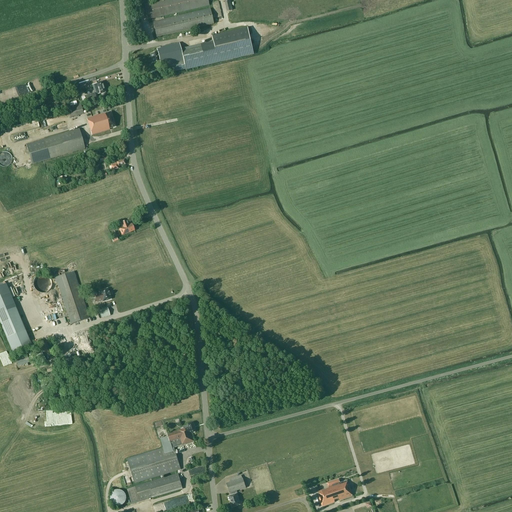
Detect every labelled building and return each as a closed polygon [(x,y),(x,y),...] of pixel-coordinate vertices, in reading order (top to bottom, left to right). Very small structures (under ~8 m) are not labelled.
[(148,19),(209,5),(207,0),(160,0),(144,4),(148,19)] [(232,10),(229,0),(223,0),(226,12),(232,10)] [(156,37),(213,24),(210,9),(153,22),(156,37)] [(185,69),(185,70),(205,65),(253,54),(248,29),(211,37),(213,43),(181,50),(179,43),(157,48),(158,52),(155,53),(150,54),(153,64),(159,62),(160,66),(163,66),(183,62),(185,69)] [(100,94),(105,93),(102,82),(95,84),(97,92),(99,91),(100,94)] [(96,98),(95,93),(84,96),(86,102),(96,98)] [(83,114),(80,104),(67,108),(70,118),(83,114)] [(109,129),(115,127),(111,112),(88,119),(89,123),(88,123),(92,135),(110,130),(109,129)] [(79,129),(44,140),(26,145),(32,165),(50,159),(85,149),(79,129)] [(13,143),(38,137),(36,130),(11,136),(11,138),(7,139),(7,141),(12,140),(13,143)] [(1,152),(0,155),(0,156),(2,158),(1,162),(7,164),(10,155),(1,152)] [(113,163),(114,164),(110,165),(112,170),(118,169),(118,167),(125,165),(124,160),(113,163)] [(125,234),(135,231),(132,224),(129,225),(127,220),(120,223),(122,228),(119,229),(122,235),(125,234)] [(0,285),(7,284),(9,293),(17,291),(10,263),(0,265),(0,285)] [(71,324),(89,318),(73,272),(55,278),(71,324)] [(100,293),(94,295),(97,303),(102,301),(103,302),(111,299),(109,295),(110,295),(109,292),(108,292),(107,289),(99,291),(100,293)] [(0,325),(12,352),(31,345),(15,308),(0,313),(0,325)] [(101,318),(109,316),(107,308),(99,311),(101,318)] [(28,319),(30,326),(40,324),(36,309),(19,313),(21,322),(26,321),(25,320),(28,319)] [(42,353),(36,356),(40,364),(46,361),(42,353)] [(191,433),(195,432),(192,422),(187,424),(188,426),(183,427),(183,429),(167,434),(167,436),(160,439),(163,449),(127,460),(135,484),(181,470),(174,448),(194,442),(191,433)] [(132,504),(182,489),(178,474),(127,490),(132,504)] [(232,508),(240,505),(236,494),(237,494),(236,491),(245,488),(242,479),(226,484),(229,494),(231,493),(232,496),(228,497),(232,508)] [(338,479),(328,483),(327,483),(328,488),(318,492),(319,496),(318,496),(322,507),(335,502),(334,500),(337,499),(339,501),(352,496),(346,481),(340,483),(338,479)] [(126,497),(126,496),(126,495),(125,495),(125,494),(124,493),(124,492),(123,492),(122,491),(121,491),(120,491),(120,490),(119,490),(118,490),(117,490),(116,491),(115,491),(114,491),(113,492),(112,493),(111,494),(111,495),(110,496),(110,497),(110,498),(110,499),(110,500),(110,501),(110,502),(111,503),(112,504),(112,505),(113,505),(114,506),(115,506),(116,507),(117,507),(118,507),(119,507),(120,507),(121,506),(122,506),(123,505),(124,504),(125,504),(125,503),(126,502),(126,501),(126,500),(126,499),(126,498),(126,497)]
